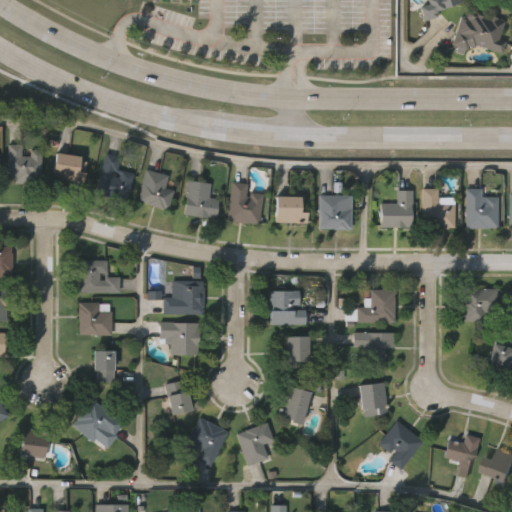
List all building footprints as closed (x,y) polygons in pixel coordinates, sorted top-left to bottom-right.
[(460,0),(461,1),(435,11),(437,16),(423,21),(418,6),(426,2),(425,0),(460,0)] [(451,44),(459,16),(462,15),(465,16),(467,11),(471,9),(475,11),(475,13),(488,18),(489,14),(504,20),(497,38),(505,40),(501,53),(474,44),(473,47),(466,45),(462,54),(454,51),(456,46),(451,44)] [(34,183),(13,183),(12,177),(7,176),(7,143),(21,144),(20,155),(29,155),(29,149),(40,149),(40,177),(35,177),(34,183)] [(125,201),(92,192),(103,151),(119,156),(116,167),(133,172),(125,201)] [(81,183),(50,179),(55,153),(80,156),(79,161),(84,162),(81,183)] [(166,209),(134,201),(144,167),(166,174),(164,184),(172,186),(166,209)] [(215,218),(181,214),(185,178),(209,181),(207,196),(217,197),(215,218)] [(262,191),(258,225),(225,221),(229,180),(246,182),(245,193),(248,194),(249,190),(262,191)] [(455,196),(455,229),(420,229),(421,187),(438,187),(438,196),(455,196)] [(485,197),(496,197),(496,229),(463,229),(463,187),(485,188),(485,197)] [(412,189),(412,226),(380,226),(379,203),(395,203),(395,189),(412,189)] [(316,195),(350,195),(350,228),(317,228),(316,195)] [(272,196),(298,196),(298,212),(305,212),(305,222),(272,222),(272,196)] [(0,278),(0,245),(13,245),(14,278),(0,278)] [(105,258),(105,274),(117,274),(117,289),(77,289),(78,258),(105,258)] [(161,311),(161,298),(146,298),(147,290),(164,290),(164,294),(171,294),(171,279),(204,279),(204,286),(206,286),(206,307),(203,307),(203,311),(161,311)] [(498,312),(485,312),(485,321),(462,321),(462,285),(498,286),(498,312)] [(355,320),(355,305),(364,305),(364,298),(369,298),(369,288),(395,288),(395,320),(355,320)] [(268,324),(268,289),(300,289),(300,304),(293,304),(293,308),(306,308),(306,324),(268,324)] [(77,332),(77,299),(100,299),(100,309),(113,309),(113,332),(77,332)] [(170,352),(170,336),(158,336),(158,319),(199,320),(199,353),(170,352)] [(385,345),(385,360),(363,360),(363,345),(353,345),(353,330),(395,331),(395,346),(385,345)] [(293,357),(293,368),(282,368),(282,347),(285,347),(285,335),(308,335),(308,357),(293,357)] [(511,363),(510,363),(509,365),(488,360),(493,335),(511,338),(511,363)] [(93,383),(93,370),(90,370),(90,351),(111,351),(112,383),(93,383)] [(170,412),(163,383),(181,379),(184,391),(187,390),(191,407),(170,412)] [(387,415),(376,416),(375,408),(360,411),(355,384),(381,380),(387,415)] [(304,422),(277,415),(285,384),(311,391),(304,422)] [(121,421),(110,434),(100,426),(89,439),(69,422),(91,396),(121,421)] [(0,422),(8,417),(0,405),(0,422)] [(210,465),(195,457),(200,446),(197,444),(195,449),(183,443),(197,416),(205,420),(205,419),(223,429),(222,430),(227,433),(210,465)] [(387,457),(391,453),(376,441),(396,417),(423,439),(400,468),(387,457)] [(246,466),(234,433),(266,422),(273,441),(262,445),(267,458),(246,466)] [(53,442),(45,441),(42,455),(18,451),(22,425),(54,429),(53,442)] [(467,476),(452,472),(456,458),(441,454),(445,438),(459,441),(461,432),(478,437),(467,476)] [(511,462),(505,480),(479,470),(486,456),(493,458),(498,446),(511,451),(511,462)] [(127,501),(127,511),(93,511),(93,501),(127,501)]
